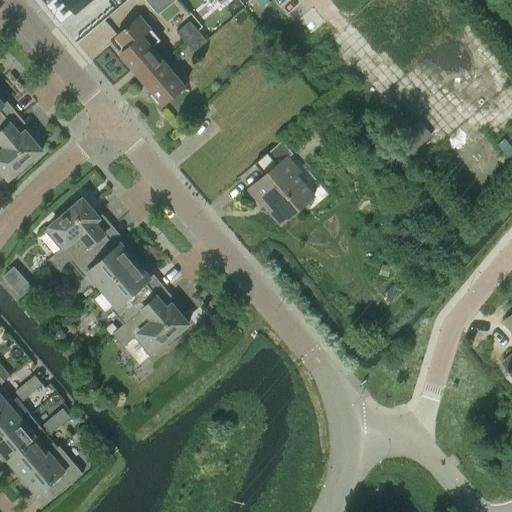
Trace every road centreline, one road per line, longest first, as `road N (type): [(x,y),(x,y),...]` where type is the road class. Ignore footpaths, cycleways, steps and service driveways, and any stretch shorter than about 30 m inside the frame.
road 1 (tertiary): [(353,436),(337,388),(309,351),(115,125)]
road 2 (residential): [(511,250),(463,308),(409,439)]
road 3 (tertiary): [(115,125),(7,0)]
road 4 (residential): [(0,238),(34,192),(115,125)]
